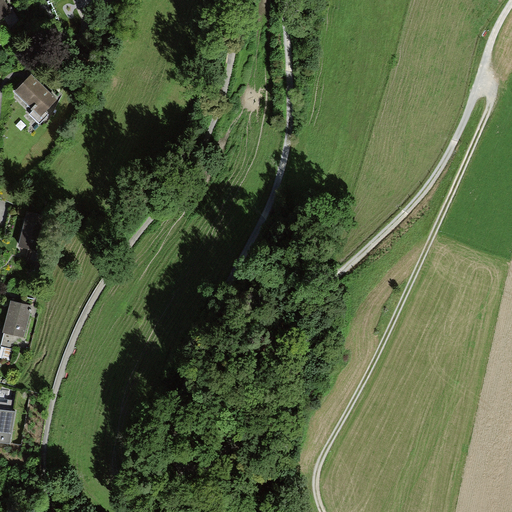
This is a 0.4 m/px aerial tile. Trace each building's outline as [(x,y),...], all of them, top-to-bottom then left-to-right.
[(0,0),(0,19),(12,12),(4,0),(0,0)] [(97,63),(80,53),(66,77),(83,87),(97,63)] [(57,99),(30,74),(13,92),(33,111),(29,115),(39,124),(47,115),(44,112),(57,99)] [(44,215),(25,211),(17,248),(36,252),(44,215)] [(31,303),(10,299),(2,333),(5,333),(2,346),(15,349),(18,337),(24,338),(31,303)] [(17,409),(0,405),(0,438),(11,441),(17,409)]
